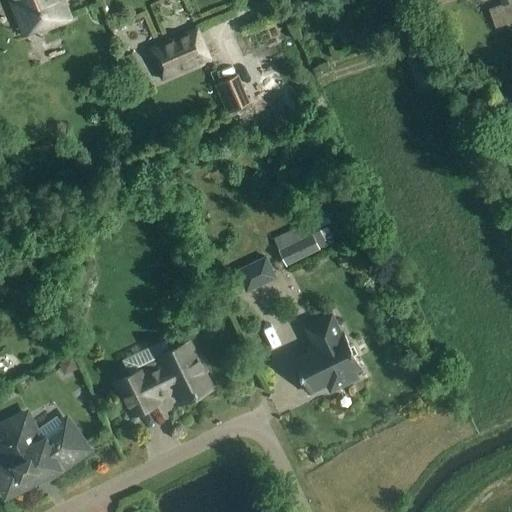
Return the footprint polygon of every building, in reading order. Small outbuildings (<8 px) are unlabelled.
[(9,0),(19,22),(35,15),(42,31),(74,17),(66,0),(9,0)] [(511,0),(499,0),(501,4),(488,9),(495,28),(506,24),(511,40),(511,0)] [(197,28),(150,49),(163,79),(210,58),(197,28)] [(434,81),(421,52),(406,59),(419,88),(434,81)] [(249,105),(237,75),(215,84),(226,113),(249,105)] [(302,224),(295,228),(272,238),(285,265),(320,249),(319,248),(333,242),(326,227),(312,234),(312,233),(307,235),(302,224)] [(235,270),(246,293),(276,278),(265,255),(235,270)] [(330,391),(357,378),(354,372),(361,369),(343,333),(341,334),(331,314),(304,327),(313,345),(307,348),(309,353),(294,360),(310,393),(327,385),(330,391)] [(126,361),(132,375),(142,370),(143,374),(163,364),(159,356),(173,349),(168,340),(126,361)] [(195,357),(188,342),(173,349),(159,356),(163,364),(143,374),(142,370),(132,375),(116,382),(132,415),(157,403),(155,398),(175,388),(181,402),(210,388),(202,372),(206,370),(199,356),(195,357)] [(413,360),(412,363),(415,371),(419,372),(422,371),(424,368),(421,359),(418,358),(413,360)] [(243,385),(231,392),(239,406),(251,399),(243,385)] [(56,416),(35,431),(27,414),(0,426),(0,459),(1,462),(0,462),(0,480),(6,494),(45,475),(47,478),(88,450),(67,420),(61,423),(56,416)]
